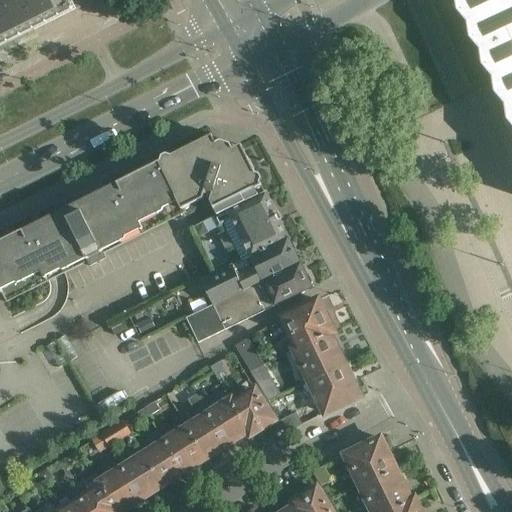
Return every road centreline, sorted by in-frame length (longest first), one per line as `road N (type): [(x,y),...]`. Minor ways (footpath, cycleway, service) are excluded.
road 1 (tertiary): [(244,58),(420,385)]
road 2 (tertiary): [(435,376),(274,42)]
road 3 (tertiary): [(0,182),(244,58)]
road 4 (tertiary): [(228,25),(0,143)]
road 5 (residential): [(202,511),(420,385)]
road 6 (tertiary): [(505,511),(435,376)]
road 7 (tertiary): [(420,385),(484,511)]
